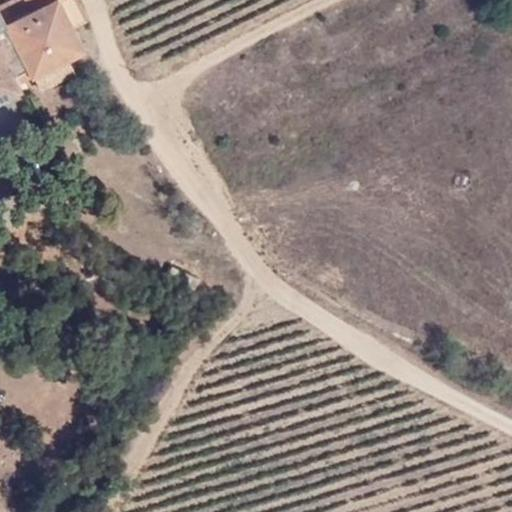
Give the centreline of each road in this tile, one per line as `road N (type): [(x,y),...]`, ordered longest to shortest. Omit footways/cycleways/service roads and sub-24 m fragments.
road 1 (track): [(143,84),(263,285),(171,406),(106,511)]
road 2 (track): [(90,0),(143,84),(321,0)]
road 3 (track): [(511,412),(263,285)]
